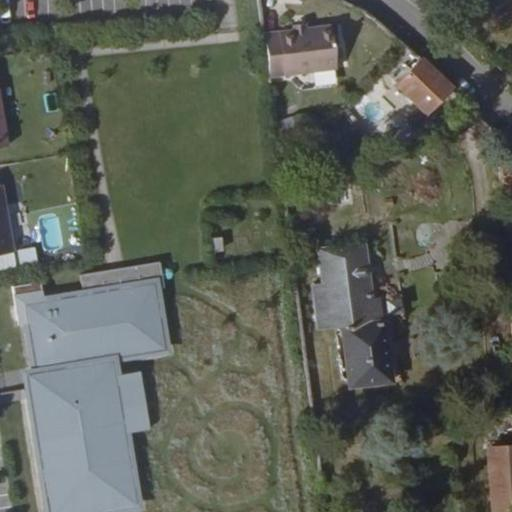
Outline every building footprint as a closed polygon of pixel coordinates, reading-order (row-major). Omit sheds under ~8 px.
[(263,37),(268,73),(338,66),(333,25),(308,27),(295,28),(263,31),(263,37)] [(427,122),(449,97),(419,70),(398,96),(427,122)] [(0,146),(8,146),(0,96),(0,146)] [(491,169),(494,201),(511,199),(511,188),(510,167),(491,169)] [(0,254),(11,253),(5,205),(0,205),(0,254)] [(511,210),(495,212),(497,245),(511,243),(511,210)] [(366,321),(360,244),(317,247),(319,283),(310,284),(313,327),(334,324),(341,383),(381,380),(375,321),(366,321)] [(31,311),(41,373),(113,360),(164,349),(156,293),(166,291),(162,264),(83,278),(86,301),(31,311)] [(113,360),(41,373),(44,393),(115,380),(113,360)] [(115,380),(44,393),(33,394),(53,511),(115,511),(137,509),(115,380)] [(511,511),(511,477),(484,480),(487,511),(511,511)]
